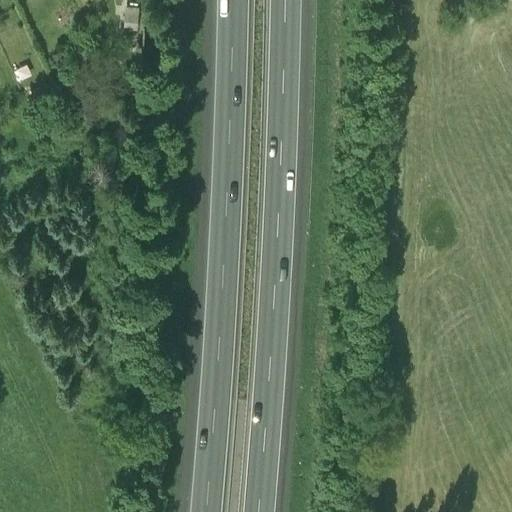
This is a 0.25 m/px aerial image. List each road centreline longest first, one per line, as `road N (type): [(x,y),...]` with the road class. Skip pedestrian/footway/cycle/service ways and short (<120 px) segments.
road 1 (motorway): [(229,0),(224,277),(204,511)]
road 2 (motorway): [(256,511),(275,287),(281,0)]
